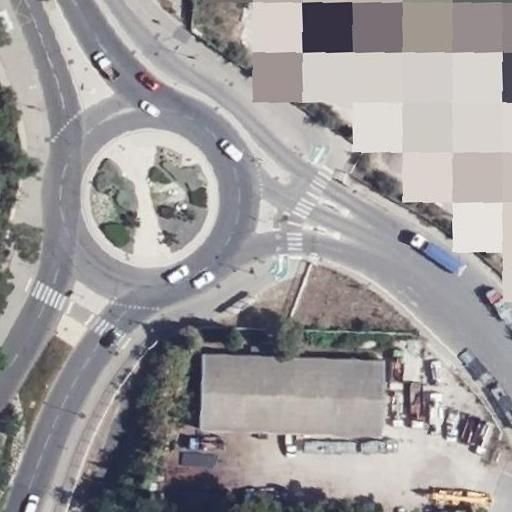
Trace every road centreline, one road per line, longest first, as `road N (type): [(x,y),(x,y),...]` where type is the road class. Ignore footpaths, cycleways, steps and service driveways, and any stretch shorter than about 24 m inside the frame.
road 1 (primary): [(21,511),(49,435),(106,329),(159,285)]
road 2 (unclassified): [(438,276),(234,173)]
road 3 (unclassified): [(221,248),(287,237),(438,276)]
road 4 (primary): [(25,0),(74,144)]
road 5 (primary): [(66,234),(45,291),(0,369)]
road 6 (primary): [(151,106),(74,0)]
